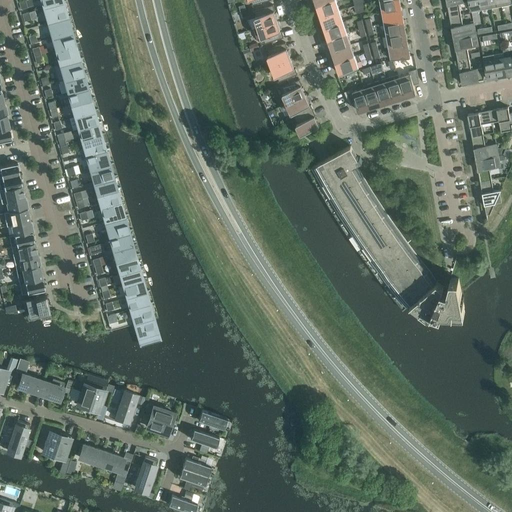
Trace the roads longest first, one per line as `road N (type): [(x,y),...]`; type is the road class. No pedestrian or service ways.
road 1 (primary): [(487,511),(370,408),(239,237),(193,141),(149,0)]
road 2 (residential): [(434,100),(341,131),(288,0)]
road 3 (residential): [(0,401),(176,450)]
road 4 (residential): [(75,312),(34,147)]
road 5 (residential): [(34,147),(0,2)]
road 6 (residential): [(459,225),(434,100)]
